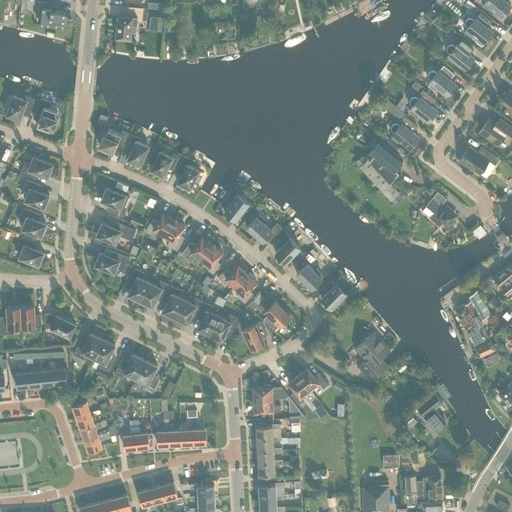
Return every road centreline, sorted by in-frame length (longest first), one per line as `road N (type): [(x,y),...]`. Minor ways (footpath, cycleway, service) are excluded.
road 1 (residential): [(78,156),(201,213),(314,313),(313,326),(289,349),(228,375)]
road 2 (residential): [(228,375),(105,312),(72,276)]
road 3 (residential): [(78,156),(92,0)]
road 4 (residential): [(83,486),(236,454)]
road 5 (residential): [(0,409),(38,404),(57,412),(83,486)]
road 6 (residential): [(438,159),(511,46)]
road 7 (residential): [(72,276),(78,156)]
road 8 (unclassified): [(511,251),(480,196),(438,159)]
